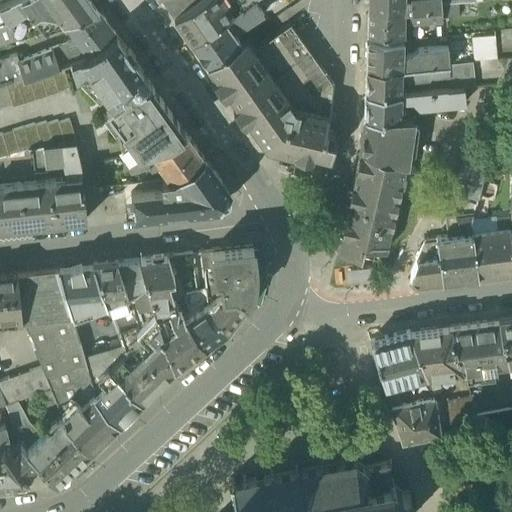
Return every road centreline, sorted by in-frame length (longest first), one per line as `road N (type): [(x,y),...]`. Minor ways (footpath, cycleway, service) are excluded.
road 1 (residential): [(73,511),(292,303)]
road 2 (residential): [(276,220),(0,254)]
road 3 (residential): [(276,220),(126,0)]
road 4 (residential): [(292,303),(322,313),(511,289)]
